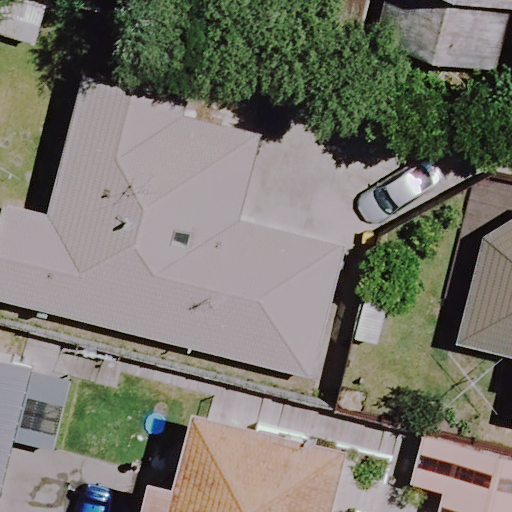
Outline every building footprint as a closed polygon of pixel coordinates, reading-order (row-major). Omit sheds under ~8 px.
[(0,186),(0,296),(321,386),(375,192),(59,103),(33,196),(0,186)] [(511,207),(492,202),(454,342),(511,357),(511,207)] [(0,459),(20,366),(0,361),(0,459)] [(334,450),(189,413),(163,511),(343,511),(320,506),(334,450)] [(449,507),(447,511),(511,511),(511,461),(422,436),(406,494),(449,507)]
